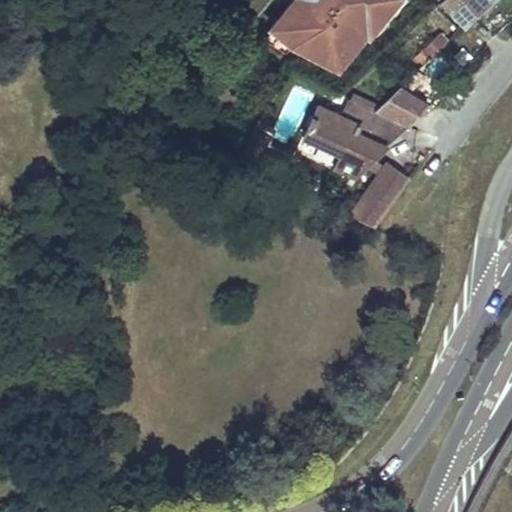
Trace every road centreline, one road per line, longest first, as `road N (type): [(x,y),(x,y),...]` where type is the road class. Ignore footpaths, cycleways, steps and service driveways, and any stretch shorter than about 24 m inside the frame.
road 1 (secondary): [(481,315),(413,435),(370,483),(323,511)]
road 2 (residential): [(511,169),(485,250),(481,315)]
road 3 (secondary): [(449,469),(511,343)]
